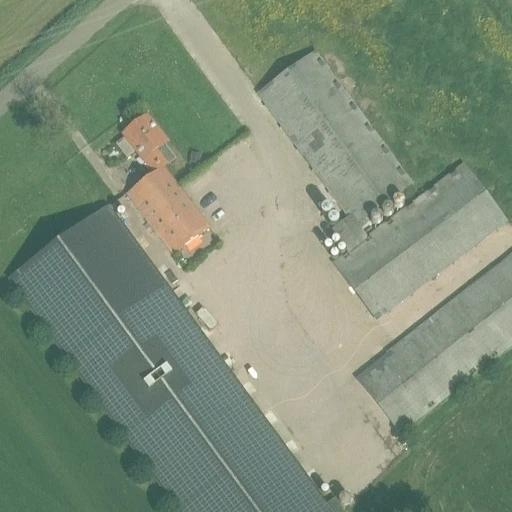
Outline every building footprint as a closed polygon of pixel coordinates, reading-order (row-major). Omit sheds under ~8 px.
[(369,222),(364,219),(412,184),(316,50),(259,94),(349,217),(332,230),(349,252),(369,238),(361,228),(369,222)] [(147,115),(123,134),(154,174),(175,158),(164,144),(167,141),(147,115)] [(349,252),(333,264),(375,320),(506,224),(465,167),(369,238),(349,252)] [(209,227),(163,168),(126,194),(142,213),(173,255),(209,227)] [(328,511),(108,208),(10,280),(178,511),(328,511)] [(511,253),(354,378),(401,435),(511,347),(511,253)]
